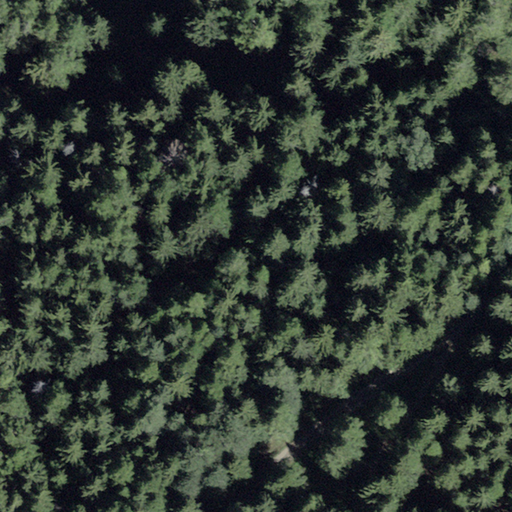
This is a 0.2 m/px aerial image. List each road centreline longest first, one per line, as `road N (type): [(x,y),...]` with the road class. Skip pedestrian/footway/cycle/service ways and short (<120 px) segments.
road 1 (track): [(444,351),(272,469),(233,511)]
road 2 (track): [(444,351),(487,254),(511,220)]
